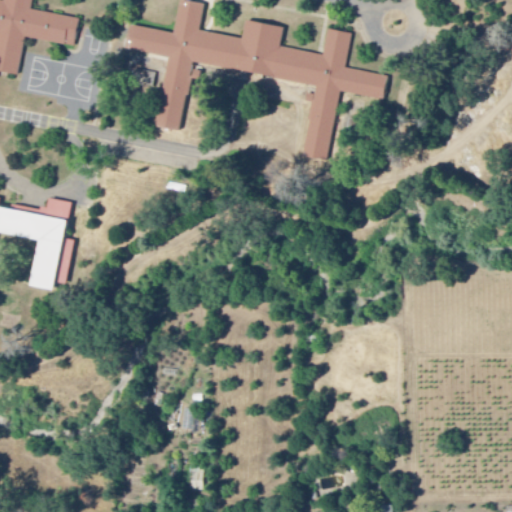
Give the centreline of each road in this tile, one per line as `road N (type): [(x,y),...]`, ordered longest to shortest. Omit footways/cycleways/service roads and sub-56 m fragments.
road 1 (track): [(0,387),(78,349),(144,261),(224,216),(261,210),(357,229),(389,167),(408,52)]
road 2 (residential): [(414,0),(422,36),(408,52),(383,43),(372,4)]
